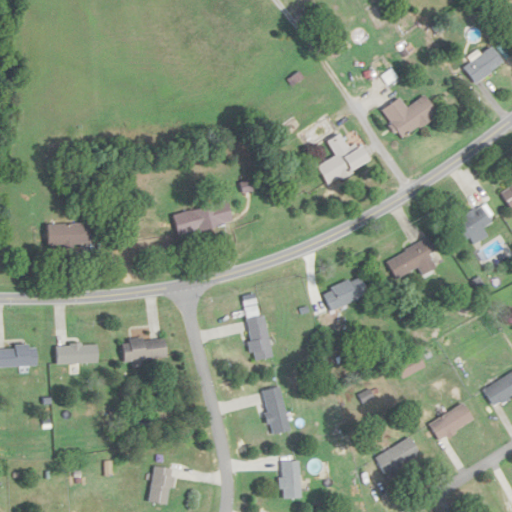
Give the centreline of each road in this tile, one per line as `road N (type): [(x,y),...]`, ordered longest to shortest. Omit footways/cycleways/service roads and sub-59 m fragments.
road 1 (residential): [(0,297),(148,293),(267,264),(364,220),(511,124)]
road 2 (residential): [(187,286),(224,467),(221,511)]
